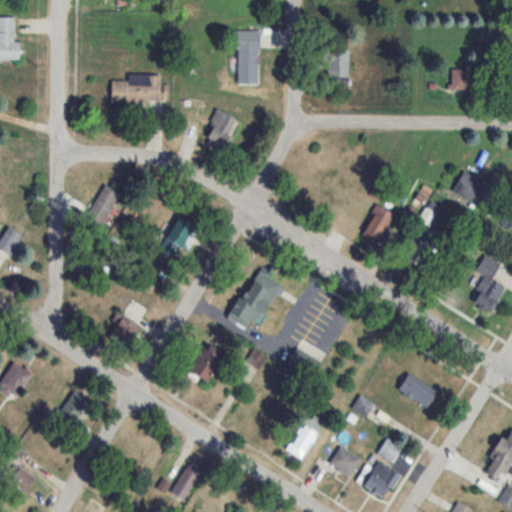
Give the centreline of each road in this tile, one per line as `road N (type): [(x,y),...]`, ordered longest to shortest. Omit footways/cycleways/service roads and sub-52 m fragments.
road 1 (residential): [(511,372),(198,172),(144,155),(58,151)]
road 2 (residential): [(58,511),(291,128)]
road 3 (residential): [(0,303),(322,511)]
road 4 (residential): [(37,327),(57,283),(59,0)]
road 5 (residential): [(511,121),(317,120),(291,128)]
road 6 (residential): [(406,511),(511,346)]
road 7 (residential): [(291,128),(295,0)]
